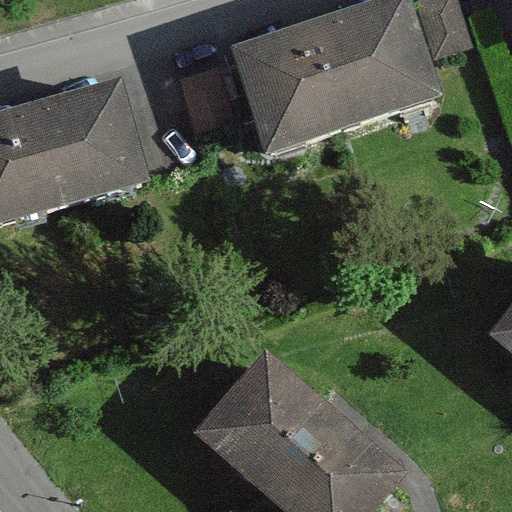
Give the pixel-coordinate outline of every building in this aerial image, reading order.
[(452,0),(440,0),(414,9),(433,70),(471,58),(461,27),(452,0)] [(266,177),(443,119),(428,73),(407,11),(230,69),(249,128),(266,177)] [(216,71),(178,82),(197,144),(235,132),(216,71)] [(0,246),(149,205),(143,184),(120,98),(0,131),(0,246)] [(511,330),(488,360),(511,378),(511,330)] [(315,418),(264,374),(193,454),(259,511),(394,511),(407,498),(315,418)]
